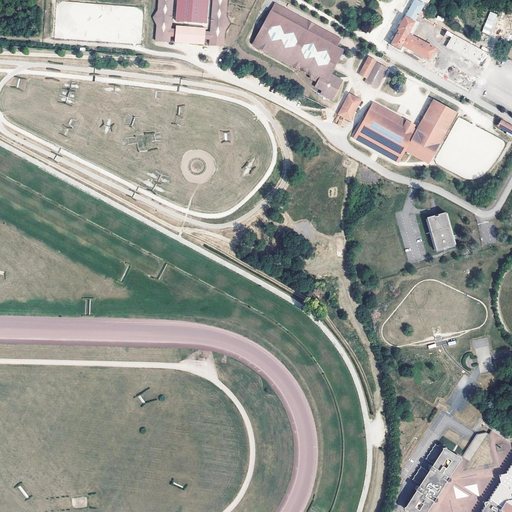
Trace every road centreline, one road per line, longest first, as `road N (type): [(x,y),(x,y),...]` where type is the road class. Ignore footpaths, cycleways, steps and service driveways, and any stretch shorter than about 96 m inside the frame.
road 1 (track): [(214,71),(136,47),(0,36)]
road 2 (residential): [(511,182),(498,207),(483,214),(387,174),(339,139)]
road 3 (residential): [(386,50),(511,120)]
